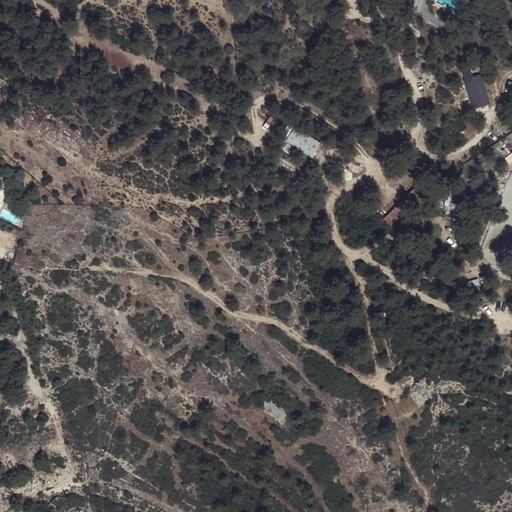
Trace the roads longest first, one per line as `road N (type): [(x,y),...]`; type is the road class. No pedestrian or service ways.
road 1 (track): [(0,269),(179,274),(233,315),(280,323),(386,392),(350,255),(511,325)]
road 2 (track): [(384,0),(384,35),(425,116),(424,146),(409,171),(230,196)]
road 3 (track): [(386,392),(429,511)]
